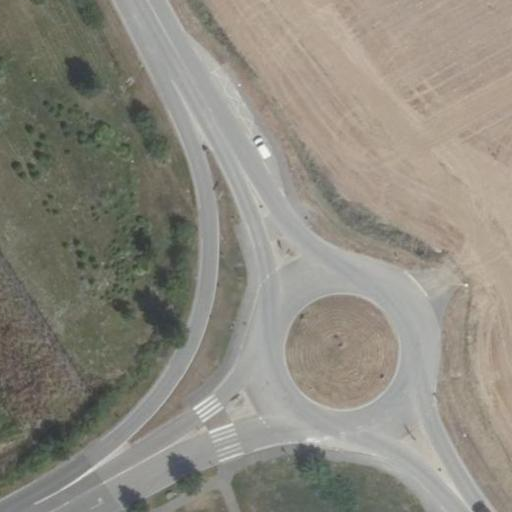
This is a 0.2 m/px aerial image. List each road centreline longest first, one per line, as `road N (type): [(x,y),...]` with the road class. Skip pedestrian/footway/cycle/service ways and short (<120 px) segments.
road 1 (unclassified): [(128,0),(201,165),(209,212),(202,309),(154,402),(31,507)]
road 2 (unclassified): [(261,361),(207,411),(118,467),(31,507)]
road 3 (unclassified): [(88,511),(184,461),(300,417)]
road 4 (secondary): [(332,268),(206,107)]
road 5 (secondary): [(206,107),(279,297)]
road 6 (secondary): [(416,377),(420,331),(397,290),(355,269),(332,268)]
road 7 (secondary): [(476,511),(416,377)]
road 8 (secondary): [(361,426),(466,511)]
road 9 (secondary): [(206,107),(147,0)]
